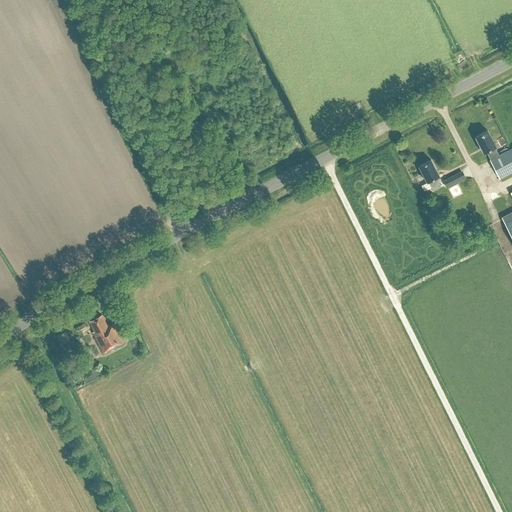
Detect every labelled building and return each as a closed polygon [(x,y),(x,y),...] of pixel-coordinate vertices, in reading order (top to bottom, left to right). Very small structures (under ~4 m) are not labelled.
[(511,147),(510,148),(498,154),(494,146),(496,145),(487,130),(475,136),(484,152),(486,150),(499,178),(511,170),(511,190),(511,192),(511,194),(511,213),(503,218),(511,234),(511,147)] [(431,159),(419,165),(427,181),(428,180),(433,189),(440,185),(436,176),(438,175),(431,159)] [(441,180),(445,187),(464,177),(461,170),(441,180)] [(95,332),(93,333),(103,352),(124,342),(114,323),(108,326),(102,314),(89,321),(95,332)] [(65,331),(57,335),(61,344),(69,340),(65,331)]
